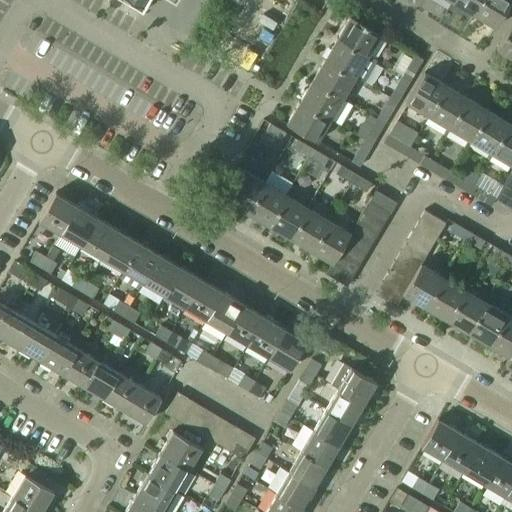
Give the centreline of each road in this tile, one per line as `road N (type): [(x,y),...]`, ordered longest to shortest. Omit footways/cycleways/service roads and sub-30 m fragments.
road 1 (residential): [(338,318),(43,143)]
road 2 (residential): [(338,318),(423,178),(511,229)]
road 3 (unknown): [(190,166),(0,50)]
road 4 (unclassified): [(77,511),(112,447),(0,386)]
road 5 (residential): [(339,511),(420,366)]
